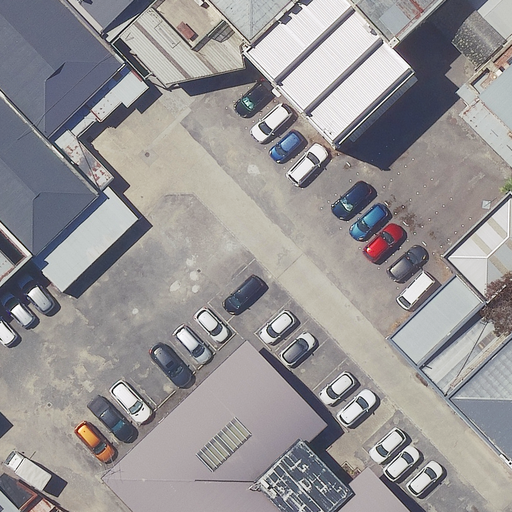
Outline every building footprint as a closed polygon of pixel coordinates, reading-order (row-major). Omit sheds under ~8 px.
[(55,0),(0,0),(0,95),(50,147),(125,74),(102,47),(55,0)] [(148,0),(55,0),(102,47),(148,0)] [(191,0),(341,166),(418,90),(396,70),(464,6),(469,0),(191,0)] [(504,52),(511,44),(511,0),(469,0),(464,6),(504,52)] [(511,78),(471,118),(511,158),(511,78)] [(0,95),(0,231),(37,268),(101,204),(50,147),(0,95)] [(388,339),(511,473),(511,315),(501,306),(511,295),(511,204),(444,269),(455,281),(388,339)] [(0,305),(37,268),(0,231),(0,305)] [(326,428),(251,349),(102,484),(128,511),(404,511),(369,477),(348,495),(304,449),(326,428)] [(17,511),(0,495),(0,511),(17,511)]
